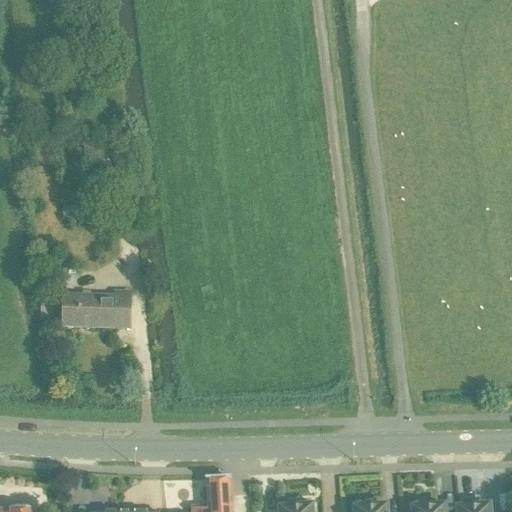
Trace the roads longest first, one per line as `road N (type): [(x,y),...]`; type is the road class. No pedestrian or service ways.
road 1 (track): [(368,444),(318,0)]
road 2 (track): [(409,444),(360,0)]
road 3 (secondary): [(0,439),(149,448),(327,445)]
road 4 (secondary): [(327,445),(511,441)]
